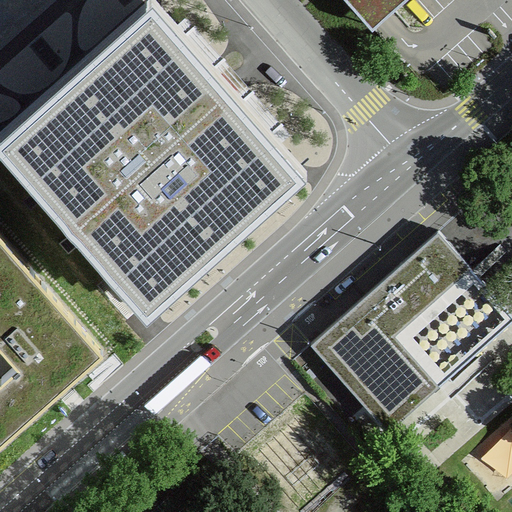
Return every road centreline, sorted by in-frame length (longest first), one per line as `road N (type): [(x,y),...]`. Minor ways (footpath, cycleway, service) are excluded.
road 1 (tertiary): [(11,511),(415,163)]
road 2 (unclassified): [(267,0),(415,163)]
road 3 (track): [(267,511),(156,386)]
road 4 (tertiary): [(415,163),(511,76)]
